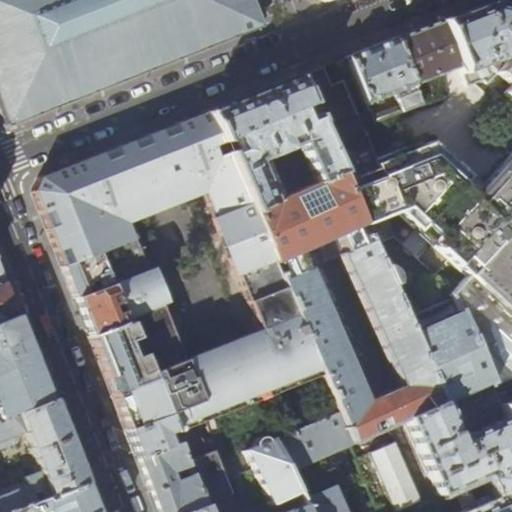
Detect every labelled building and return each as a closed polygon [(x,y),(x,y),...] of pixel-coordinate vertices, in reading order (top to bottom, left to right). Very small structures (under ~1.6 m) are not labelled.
[(0,0),(0,110),(7,128),(261,26),(250,0),(0,0)] [(468,9),(440,20),(459,66),(466,83),(477,79),(473,68),(485,63),(494,72),(511,52),(511,12),(503,4),(488,1),(468,9)] [(408,33),(394,38),(412,84),(459,66),(440,20),(408,33)] [(420,103),(412,84),(394,38),(371,47),(346,57),(366,103),(395,91),(398,99),(397,102),(400,111),(420,103)] [(511,52),(494,72),(488,79),(511,101),(511,52)] [(294,78),(305,103),(311,117),(313,120),(312,121),(322,144),(358,129),(338,80),(325,84),(318,68),(304,74),(294,78)] [(435,495),(483,474),(494,501),(470,511),(511,511),(511,437),(451,299),(403,320),(364,235),(355,239),(350,228),(359,224),(322,144),(312,121),(313,120),(311,117),(300,122),(294,108),(305,103),(294,78),(248,96),(204,113),(270,263),(278,259),(284,271),(275,275),(319,375),(336,412),(334,412),(348,444),(402,420),(435,495)] [(197,424),(319,375),(275,275),(270,263),(204,113),(166,128),(114,148),(73,164),(37,179),(31,192),(47,233),(60,268),(93,255),(107,287),(123,324),(134,348),(148,380),(110,395),(115,408),(125,432),(164,416),(176,444),(188,471),(190,476),(202,505),(231,493),(211,444),(205,446),(197,424)] [(477,190),(425,142),(419,146),(417,142),(372,161),(358,129),(322,144),(359,224),(395,208),(467,275),(511,226),(511,157),(509,155),(477,190)] [(511,226),(467,275),(449,295),(451,299),(511,437),(511,226)] [(93,255),(60,268),(66,283),(73,300),(107,287),(93,255)] [(0,320),(17,314),(10,297),(0,272),(0,320)] [(107,287),(73,300),(79,316),(88,338),(123,324),(107,287)] [(34,357),(17,314),(0,320),(0,420),(51,400),(34,357)] [(123,324),(88,338),(110,395),(148,380),(134,348),(123,324)] [(65,437),(51,400),(0,420),(0,511),(13,511),(32,505),(27,492),(29,491),(31,492),(32,493),(36,503),(84,485),(65,437)] [(135,459),(176,444),(164,416),(125,432),(130,445),(135,459)] [(301,505),(271,440),(244,452),(270,506),(281,502),(286,511),(301,505)] [(366,454),(391,511),(393,511),(415,503),(417,500),(391,443),(366,454)] [(176,444),(135,459),(145,484),(156,511),(183,511),(202,505),(190,476),(172,483),(168,472),(179,467),(182,474),(188,471),(176,444)] [(95,511),(84,485),(36,503),(32,505),(13,511),(95,511)]
